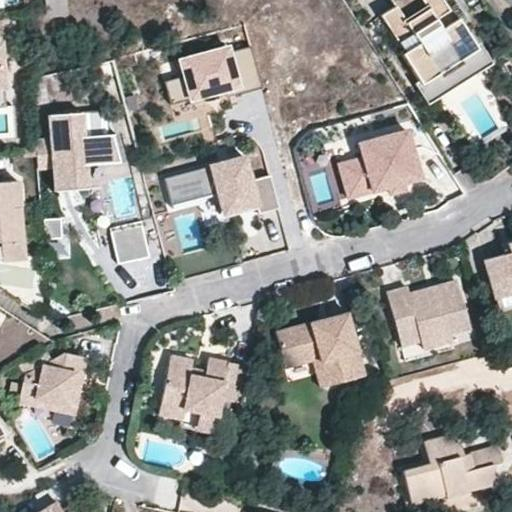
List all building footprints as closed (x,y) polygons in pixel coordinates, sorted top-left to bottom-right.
[(474,47),(457,20),(450,26),(445,17),(449,14),(439,0),(418,0),(426,11),(405,25),(395,10),(380,19),(403,56),(400,57),(417,83),(419,88),(477,51),(474,47)] [(426,11),(418,0),(388,0),(395,10),(405,25),(426,11)] [(426,107),(492,66),(478,45),(474,47),(477,51),(419,88),(417,83),(412,86),(426,107)] [(261,91),(250,50),(228,55),(227,51),(179,64),(183,80),(164,85),(170,108),(223,94),(224,100),(238,96),(238,98),(261,91)] [(121,164),(113,136),(83,138),(81,114),(52,116),(53,140),(35,142),(36,153),(37,170),(56,169),(56,180),(82,178),(81,167),(121,164)] [(420,177),(406,128),(358,142),(362,157),(354,158),(364,193),(387,186),(402,182),(420,177)] [(278,210),(269,176),(250,181),(244,157),(164,178),(171,207),(217,194),(223,215),(256,206),(259,215),(278,210)] [(364,193),(354,158),(338,163),(347,197),(364,193)] [(18,204),(16,180),(0,180),(0,241),(10,241),(8,205),(18,204)] [(404,189),(402,182),(387,186),(389,194),(404,189)] [(8,205),(10,241),(0,241),(0,259),(22,258),(18,204),(8,205)] [(142,222),(112,229),(120,263),(149,256),(142,222)] [(511,247),(506,249),(508,258),(484,264),(495,301),(511,296),(511,247)] [(406,289),(385,295),(395,330),(414,325),(419,343),(421,352),(450,344),(448,336),(468,330),(456,284),(435,290),(437,296),(427,299),(425,292),(408,297),(406,289)] [(435,290),(425,292),(427,299),(437,296),(435,290)] [(511,296),(495,301),(498,312),(511,308),(511,296)] [(282,362),(315,352),(325,387),(362,376),(345,314),(326,319),(327,324),(321,325),(319,320),(275,333),(282,362)] [(414,325),(395,330),(399,348),(419,343),(414,325)] [(85,357),(61,351),(23,373),(19,397),(34,400),(34,397),(75,406),(78,390),(70,388),(74,372),(81,373),(85,357)] [(325,387),(315,352),(282,362),(283,369),(311,361),(318,388),(325,387)] [(203,371),(201,378),(188,375),(189,369),(190,360),(168,357),(155,416),(179,421),(181,412),(196,415),(215,418),(218,401),(221,402),(228,363),(205,359),(203,371)] [(250,367),(228,363),(221,402),(228,403),(230,395),(244,398),(250,367)] [(189,369),(188,375),(201,378),(203,371),(189,369)] [(81,373),(74,372),(70,388),(78,390),(81,373)] [(19,397),(18,401),(73,414),(75,406),(34,397),(34,400),(19,397)] [(211,435),(215,418),(196,415),(193,430),(211,435)] [(452,444),(450,435),(439,437),(442,446),(452,444)] [(500,461),(495,446),(462,455),(458,442),(452,444),(442,446),(439,437),(422,442),(428,464),(402,471),(411,502),(444,494),(445,497),(467,492),(466,489),(495,481),(491,463),(500,461)] [(58,511),(53,502),(35,511),(58,511)]
